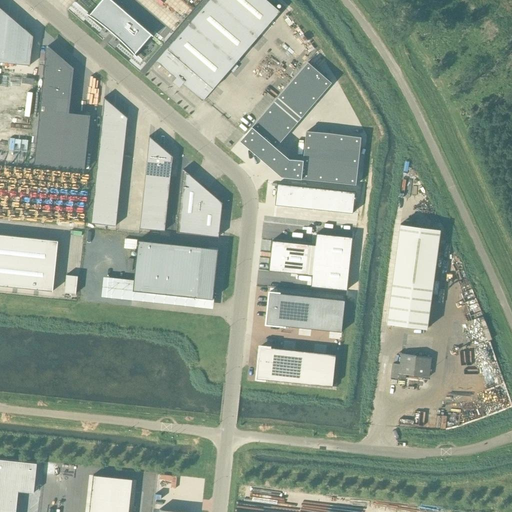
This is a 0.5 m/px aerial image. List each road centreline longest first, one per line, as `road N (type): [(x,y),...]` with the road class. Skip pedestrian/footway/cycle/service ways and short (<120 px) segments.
road 1 (unclassified): [(34,0),(244,182),(250,197),(227,434)]
road 2 (unclassified): [(511,327),(399,83),(340,0)]
road 3 (unclassified): [(511,437),(433,453),(227,434)]
road 4 (unclassified): [(227,434),(0,408)]
road 5 (unknown): [(406,405),(387,395),(382,367),(389,336),(409,324),(439,331),(445,349),(439,388),(419,404)]
